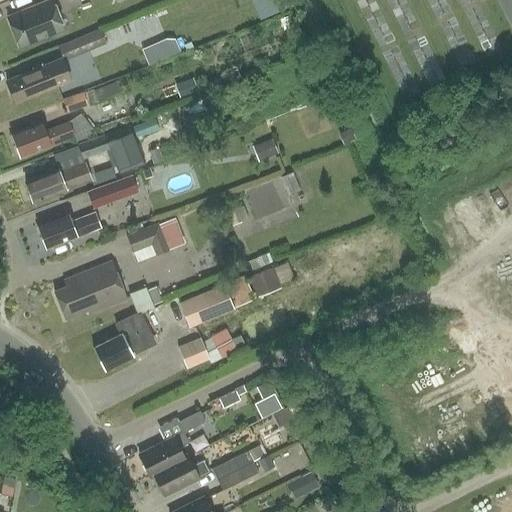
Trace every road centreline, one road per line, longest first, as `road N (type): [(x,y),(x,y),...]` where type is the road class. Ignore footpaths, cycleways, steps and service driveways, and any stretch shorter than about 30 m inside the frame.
road 1 (unknown): [(301,350),(431,256),(511,213)]
road 2 (tertiary): [(125,511),(61,392),(0,341)]
